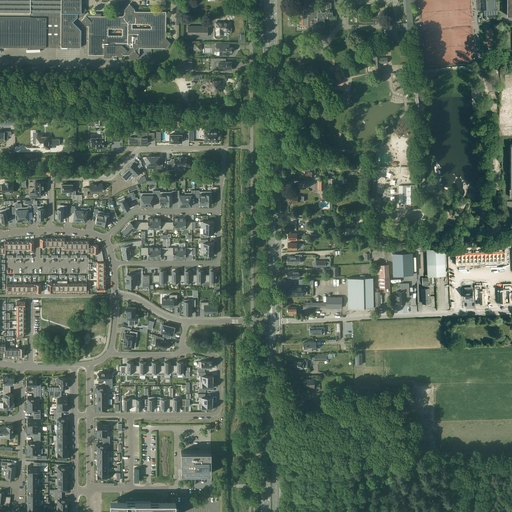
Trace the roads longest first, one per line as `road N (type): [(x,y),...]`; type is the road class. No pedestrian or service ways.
road 1 (residential): [(49,229),(52,180),(109,178),(142,148),(220,148),(218,210)]
road 2 (residential): [(181,348),(218,359),(217,412),(88,415)]
road 3 (secondary): [(268,321),(265,511)]
road 4 (secondary): [(274,511),(273,321)]
road 5 (unclassified): [(273,321),(457,313)]
road 6 (secondary): [(271,289),(271,127)]
road 7 (residential): [(218,210),(213,262),(113,263)]
road 8 (residential): [(251,0),(251,108),(271,127)]
road 9 (residential): [(218,210),(132,211),(104,239)]
